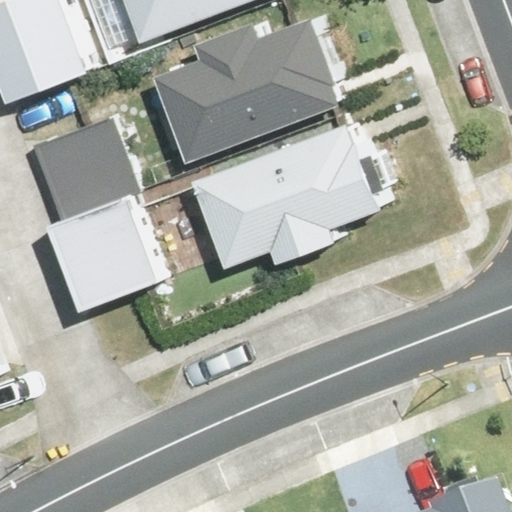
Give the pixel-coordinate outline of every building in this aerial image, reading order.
[(82,0),(0,0),(0,27),(26,92),(106,60),(82,0)] [(147,0),(163,42),(282,0),(147,0)] [(277,32),(273,20),(214,41),(218,52),(176,67),(209,158),(361,103),(328,13),(277,32)] [(54,130),(79,200),(145,177),(152,175),(127,105),(54,130)] [(212,178),(239,261),(287,245),(292,262),(356,242),(351,225),(396,210),(369,127),(212,178)] [(176,267),(145,177),(79,200),(71,203),(102,293),(176,267)] [(0,378),(11,374),(0,342),(0,378)] [(511,511),(511,492),(462,511),(511,511)]
